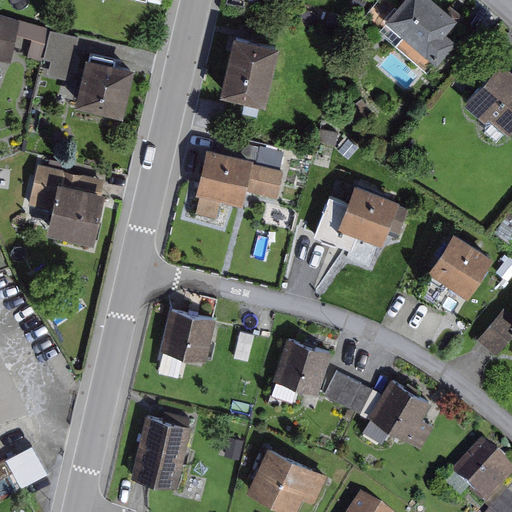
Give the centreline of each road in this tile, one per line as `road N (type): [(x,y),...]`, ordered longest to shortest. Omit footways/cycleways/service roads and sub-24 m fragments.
road 1 (residential): [(511,421),(400,343),(306,305),(135,268)]
road 2 (residential): [(135,268),(201,0)]
road 3 (residential): [(83,508),(135,268)]
